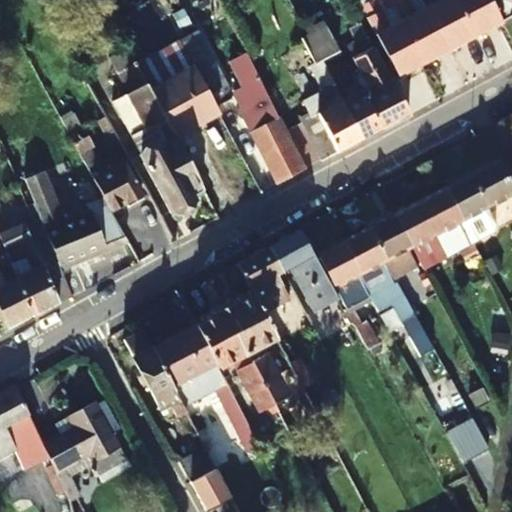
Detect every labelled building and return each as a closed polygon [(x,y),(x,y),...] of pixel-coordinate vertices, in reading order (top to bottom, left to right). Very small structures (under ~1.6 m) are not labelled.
[(425,61),(402,18),(389,26),(374,0),(364,0),(360,3),(399,76),(425,61)] [(402,18),(425,61),(449,47),(426,5),(414,11),(408,0),(392,0),(393,2),(402,18)] [(476,32),(459,0),(423,0),(426,5),(449,47),(476,32)] [(459,0),(476,32),(501,17),(492,0),(459,0)] [(511,0),(492,0),(501,17),(511,10),(511,0)] [(361,138),(407,113),(357,20),(345,26),(356,51),(347,55),(369,96),(362,100),(356,88),(339,97),(361,138)] [(336,48),(321,22),(304,32),(319,59),(336,48)] [(304,32),(298,36),(311,63),(319,59),(304,32)] [(150,95),(125,50),(107,60),(113,72),(122,69),(133,90),(122,96),(140,129),(128,136),(138,154),(137,157),(169,213),(193,200),(190,194),(202,188),(174,138),(150,95)] [(339,97),(319,59),(311,63),(321,90),(300,102),(306,114),(300,119),(322,160),(358,140),(361,138),(339,97)] [(232,103),(209,61),(192,71),(216,113),(232,103)] [(216,113),(192,71),(150,95),(174,138),(216,113)] [(117,143),(104,118),(97,123),(111,146),(117,143)] [(303,171),(276,120),(250,135),(277,186),(303,171)] [(86,139),(78,144),(74,137),(69,140),(88,173),(97,168),(88,151),(92,149),(86,139)] [(511,189),(495,157),(439,187),(457,221),(462,218),(472,240),(493,228),(495,221),(485,205),(511,189)] [(94,184),(110,213),(139,195),(122,167),(94,184)] [(10,201),(0,176),(0,227),(11,223),(4,203),(10,201)] [(449,254),(438,232),(457,221),(439,187),(415,200),(433,233),(429,236),(441,258),(445,256),(449,254)] [(426,266),(415,244),(429,236),(433,233),(415,200),(392,212),(411,247),(407,248),(418,271),(422,268),(426,266)] [(411,247),(392,212),(369,225),(387,259),(391,257),(407,248),(411,247)] [(110,254),(94,215),(46,233),(62,273),(110,254)] [(472,240),(462,218),(457,221),(468,243),(472,240)] [(32,274),(16,281),(32,320),(58,309),(56,304),(72,298),(62,273),(46,233),(41,221),(29,226),(24,225),(0,234),(0,240),(7,258),(23,251),(32,274)] [(387,259),(369,225),(342,239),(361,274),(358,276),(369,298),(373,296),(377,294),(366,271),(383,263),(394,283),(399,282),(402,279),(391,257),(387,259)] [(300,230),(270,246),(283,271),(288,269),(310,310),(325,303),(340,330),(350,324),(300,230)] [(361,274),(342,239),(317,253),(346,310),(353,307),(342,285),(358,276),(361,274)] [(0,240),(0,267),(7,287),(0,289),(0,318),(5,333),(32,320),(16,281),(7,258),(0,240)] [(280,285),(275,275),(283,271),(270,246),(236,265),(251,294),(260,312),(274,305),(267,291),(280,285)] [(260,312),(251,294),(223,309),(275,408),(283,404),(281,399),(288,396),(266,353),(262,354),(258,344),(272,335),(260,312)] [(275,408),(223,309),(197,323),(216,360),(219,366),(235,358),(239,368),(236,370),(257,411),(265,408),(267,413),(275,408)] [(152,348),(171,384),(205,366),(216,360),(197,323),(152,348)] [(161,396),(173,419),(186,412),(171,384),(152,348),(142,329),(121,340),(152,401),(161,396)] [(220,394),(237,427),(248,420),(231,388),(219,366),(216,360),(205,366),(220,394)] [(0,456),(13,448),(3,428),(27,414),(14,387),(0,394),(0,456)] [(92,511),(68,464),(68,461),(88,451),(96,468),(124,454),(95,396),(68,409),(74,422),(41,439),(68,511),(92,511)] [(445,431),(463,462),(489,448),(471,417),(445,431)] [(204,455),(180,466),(187,481),(211,470),(204,455)] [(224,485),(216,470),(190,484),(198,499),(224,485)]
